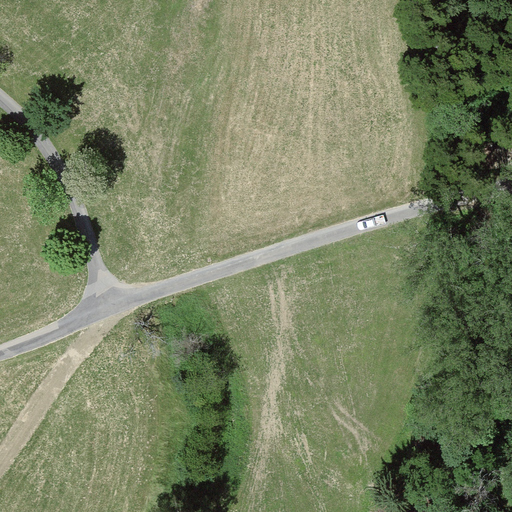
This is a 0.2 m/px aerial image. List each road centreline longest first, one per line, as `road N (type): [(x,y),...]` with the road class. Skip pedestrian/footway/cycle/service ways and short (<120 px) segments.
road 1 (residential): [(497,182),(98,311)]
road 2 (unclassified): [(98,311),(77,207),(39,142),(0,98)]
